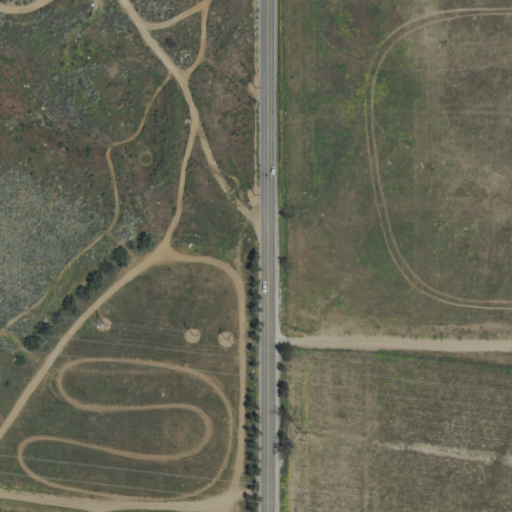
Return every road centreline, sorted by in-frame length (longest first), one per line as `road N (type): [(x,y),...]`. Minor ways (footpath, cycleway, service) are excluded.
road 1 (residential): [(266,0),(265,511)]
road 2 (residential): [(266,226),(227,192),(178,76),(119,0),(0,8)]
road 3 (residential): [(0,331),(109,225),(109,146),(138,128),(171,68)]
